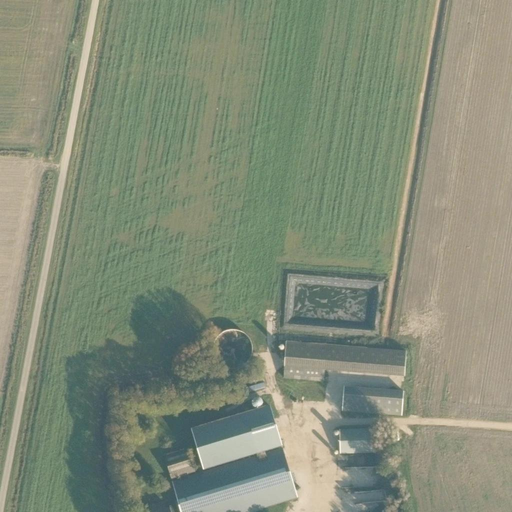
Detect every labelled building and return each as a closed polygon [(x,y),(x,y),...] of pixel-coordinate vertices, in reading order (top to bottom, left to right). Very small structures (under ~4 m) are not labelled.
[(221,366),(227,369),(233,369),(239,368),(244,365),(248,361),(251,356),(252,350),(251,344),(249,338),(245,334),(239,331),(233,329),(227,330),(221,333),(217,337),(214,343),(212,349),(213,356),(216,361),(221,366)] [(406,351),(286,342),(283,378),(323,381),(324,371),(404,377),(406,351)] [(262,389),(269,388),(268,383),(247,388),(248,393),(262,390),(262,389)] [(403,395),(344,390),(342,413),(401,418),(403,395)] [(205,470),(282,446),(270,406),(193,429),(205,470)] [(379,453),(378,429),(339,431),(340,455),(379,453)] [(179,477),(180,480),(172,482),(179,504),(170,506),(170,508),(166,509),(164,502),(150,507),(151,511),(246,511),(297,497),(283,449),(188,477),(187,475),(195,472),(188,448),(164,455),(171,480),(179,477)]
